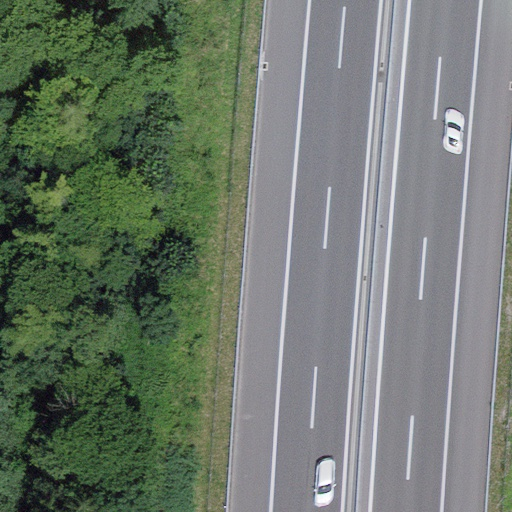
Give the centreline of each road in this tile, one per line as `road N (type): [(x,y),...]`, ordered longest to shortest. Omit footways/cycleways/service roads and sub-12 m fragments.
road 1 (motorway): [(345,0),(306,511)]
road 2 (motorway): [(406,511),(444,0)]
